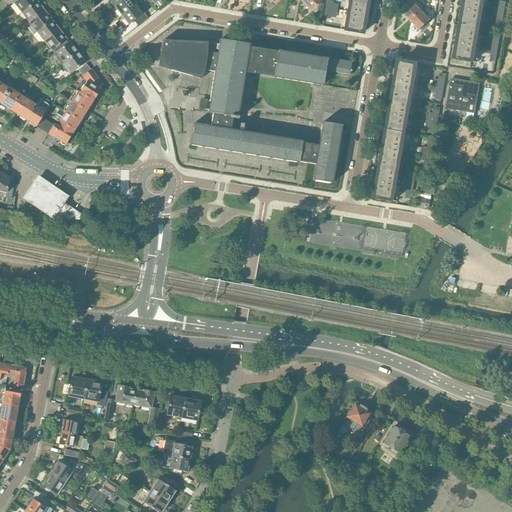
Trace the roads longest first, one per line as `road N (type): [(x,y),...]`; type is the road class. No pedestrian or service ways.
road 1 (residential): [(191,511),(213,476),(233,376),(51,342)]
road 2 (residential): [(381,44),(173,11)]
road 3 (secondary): [(262,341),(378,361),(444,392)]
road 4 (unclassified): [(352,208),(172,182)]
road 5 (residential): [(0,506),(24,468),(51,342)]
road 6 (residential): [(352,208),(381,44)]
road 7 (tertiary): [(141,182),(71,176),(0,138)]
road 8 (secondary): [(146,321),(0,305)]
road 9 (secondary): [(0,316),(145,336)]
road 10 (tertiary): [(146,321),(166,239),(165,197)]
road 11 (residential): [(156,169),(149,118),(111,57)]
road 12 (tertiary): [(152,199),(146,321)]
